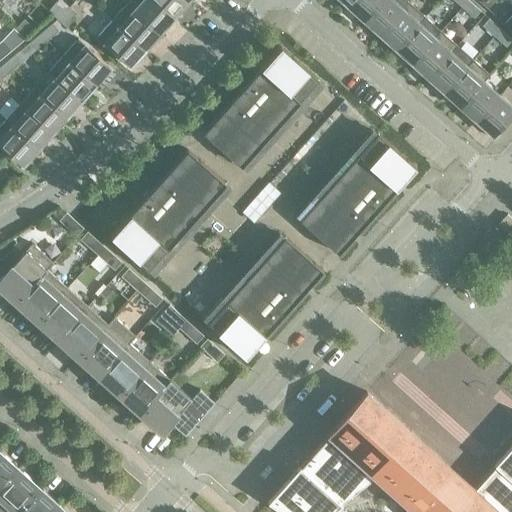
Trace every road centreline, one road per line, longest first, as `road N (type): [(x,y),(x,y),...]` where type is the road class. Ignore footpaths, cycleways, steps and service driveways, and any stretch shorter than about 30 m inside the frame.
road 1 (residential): [(0,222),(132,128),(264,0)]
road 2 (residential): [(498,170),(477,165),(292,0)]
road 3 (residential): [(168,489),(0,336)]
road 4 (residential): [(0,401),(125,511)]
